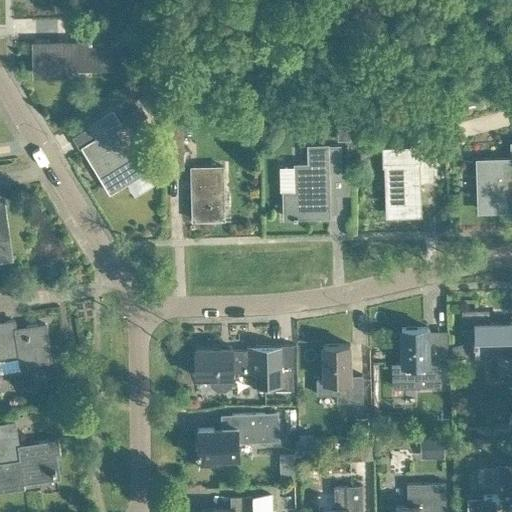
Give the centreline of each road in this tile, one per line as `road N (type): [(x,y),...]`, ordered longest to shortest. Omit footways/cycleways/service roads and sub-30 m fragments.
road 1 (residential): [(138,318),(169,307),(285,301),(511,256)]
road 2 (residential): [(138,318),(0,71)]
road 3 (residential): [(140,511),(138,318)]
